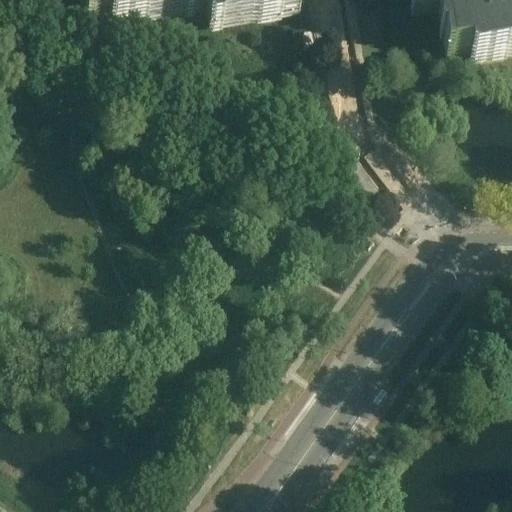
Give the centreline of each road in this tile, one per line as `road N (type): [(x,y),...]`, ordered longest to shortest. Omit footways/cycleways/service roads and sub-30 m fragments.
road 1 (residential): [(460,256),(360,145),(330,0)]
road 2 (residential): [(293,467),(435,274),(460,256)]
